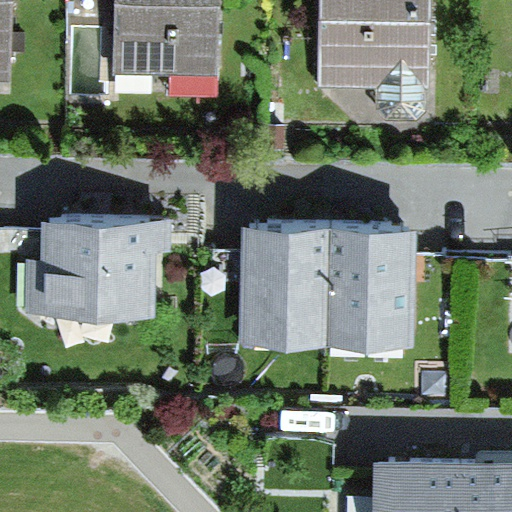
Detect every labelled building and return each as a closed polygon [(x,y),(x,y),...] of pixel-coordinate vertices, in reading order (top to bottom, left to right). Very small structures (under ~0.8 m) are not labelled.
[(0,0),(0,72),(14,72),(14,0),(0,0)] [(116,0),(115,65),(220,66),(220,0),(116,0)] [(429,82),(432,82),(433,0),(321,0),(320,78),(379,79),(378,102),(388,112),(419,112),(429,103),(429,82)] [(175,206),(45,204),(44,249),(27,249),(26,306),(159,308),(159,241),(174,241),(175,206)] [(420,208),(244,205),(242,331),(418,335),(420,208)] [(511,511),(511,445),(379,442),(375,511),(511,511)]
